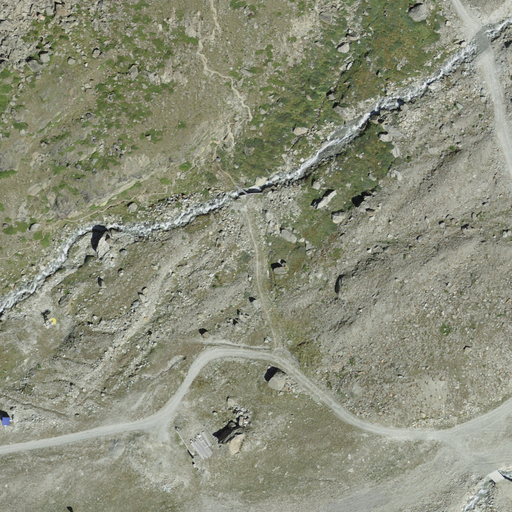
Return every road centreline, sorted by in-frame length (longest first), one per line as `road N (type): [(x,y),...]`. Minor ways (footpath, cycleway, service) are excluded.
road 1 (track): [(511,404),(456,433),(377,432),(348,421),(283,361),(212,351),(168,411),(135,427),(0,450)]
road 2 (track): [(456,0),(484,58),(511,155)]
